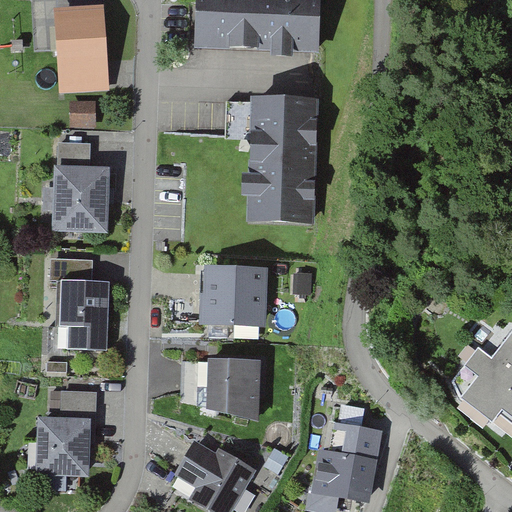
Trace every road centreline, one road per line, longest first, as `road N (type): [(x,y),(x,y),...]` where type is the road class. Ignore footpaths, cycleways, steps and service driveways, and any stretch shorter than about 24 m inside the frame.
road 1 (residential): [(149,0),(133,462),(112,511)]
road 2 (residential): [(375,0),(354,347),(366,375),(405,412)]
road 3 (residential): [(405,412),(511,500)]
